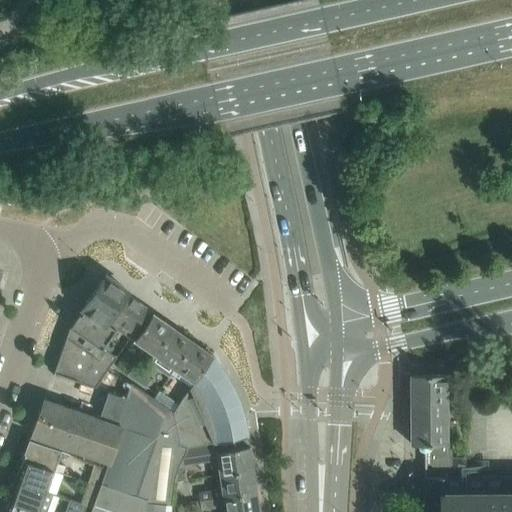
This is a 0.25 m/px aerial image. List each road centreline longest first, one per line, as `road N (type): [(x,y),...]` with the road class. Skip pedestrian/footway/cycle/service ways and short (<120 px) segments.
road 1 (primary): [(0,142),(511,30)]
road 2 (primary): [(417,0),(0,95)]
road 3 (tertiary): [(238,0),(308,346)]
road 4 (tertiary): [(336,324),(264,0)]
road 5 (residential): [(234,314),(121,227),(84,234),(44,257)]
road 6 (primary): [(511,283),(336,324)]
road 7 (primary): [(342,356),(511,323)]
road 8 (secondary): [(308,346),(313,511)]
road 9 (residential): [(0,409),(42,291),(44,257)]
road 10 (secondary): [(326,511),(342,356)]
